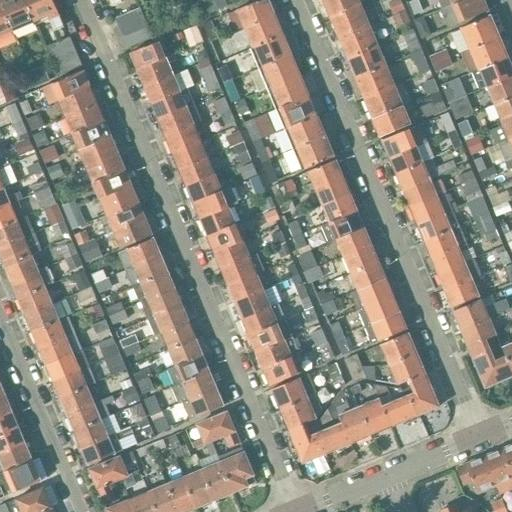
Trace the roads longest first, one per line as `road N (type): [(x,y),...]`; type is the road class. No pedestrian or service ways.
road 1 (residential): [(296,511),(80,0)]
road 2 (residential): [(295,0),(479,435)]
road 3 (residential): [(80,511),(0,322)]
